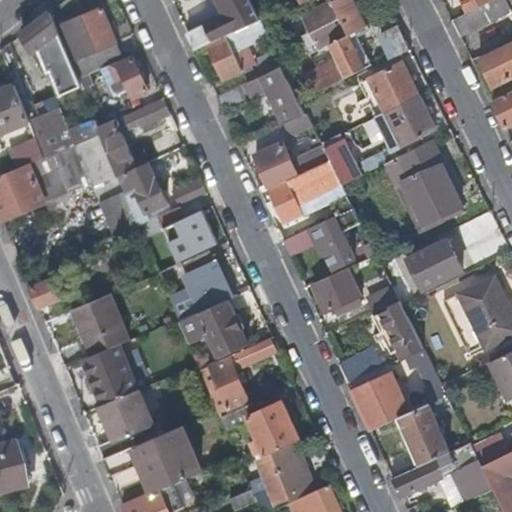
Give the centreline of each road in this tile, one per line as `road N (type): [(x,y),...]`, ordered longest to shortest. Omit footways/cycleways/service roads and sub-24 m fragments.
road 1 (residential): [(146,0),(377,511)]
road 2 (residential): [(0,272),(99,511)]
road 3 (residential): [(416,0),(511,194)]
